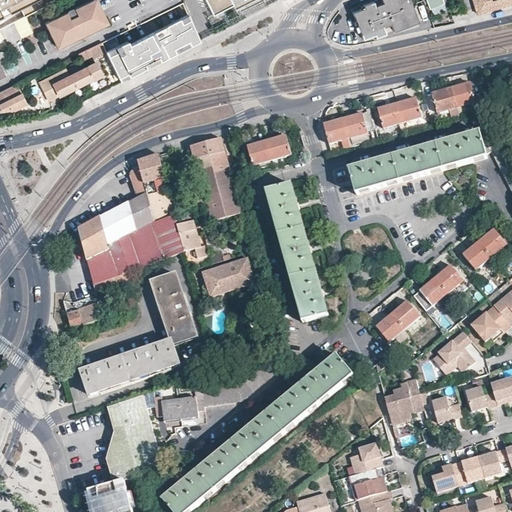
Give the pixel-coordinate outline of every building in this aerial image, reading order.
[(23,18),(53,3),(52,0),(0,0),(0,19),(19,10),(23,18)] [(108,23),(96,0),(91,0),(75,8),(78,15),(70,19),(66,12),(45,22),(58,47),(108,23)] [(233,3),(231,0),(206,0),(214,13),(233,3)] [(409,0),(381,0),(383,2),(375,6),(373,1),(363,5),(364,8),(361,9),(360,10),(352,12),(355,20),(359,31),(361,39),(371,35),(374,34),(375,37),(385,33),(383,27),(381,23),(389,20),(391,24),(393,31),(418,21),(409,0)] [(511,0),(472,0),(477,13),(511,3),(511,0)] [(198,38),(186,16),(132,44),(130,39),(107,50),(122,78),(198,38)] [(101,42),(99,43),(77,54),(80,60),(89,60),(102,53),(105,52),(105,51),(101,42)] [(107,56),(99,60),(112,85),(120,82),(116,75),(111,64),(109,60),(107,56)] [(69,75),(74,86),(91,78),(92,80),(102,75),(95,62),(84,67),(82,63),(70,68),(73,73),(69,75)] [(38,82),(48,101),(74,86),(69,75),(65,69),(38,82)] [(0,110),(0,111),(8,111),(16,107),(17,110),(26,105),(16,84),(0,91),(0,110)] [(457,108),(476,103),(471,84),(452,89),(457,108)] [(437,114),(457,108),(452,89),(432,95),(437,114)] [(397,104),(402,124),(423,118),(417,99),(397,104)] [(378,110),(383,129),(402,124),(397,104),(378,110)] [(343,120),(349,139),(351,139),(368,134),(369,133),(364,114),(343,120)] [(324,125),(330,145),(349,139),(343,120),(324,125)] [(356,196),(447,170),(476,162),(488,159),(487,155),(491,153),(510,188),(511,192),(511,160),(509,154),(499,135),(484,146),(480,133),(425,149),(349,170),(356,196)] [(370,141),(368,134),(351,139),(353,146),(370,141)] [(272,161),(276,160),(291,156),(286,136),(266,142),(272,161)] [(212,223),(241,215),(222,146),(220,139),(190,147),(201,186),(194,187),(202,211),(208,210),(210,217),(212,223)] [(351,148),(349,139),(330,145),(332,153),(351,148)] [(247,148),(251,167),(272,161),(266,142),(247,148)] [(154,221),(175,215),(159,156),(138,163),(154,221)] [(135,182),(139,199),(80,230),(84,246),(88,260),(154,221),(138,163),(135,164),(133,172),(130,175),(132,181),(135,182)] [(328,316),(318,281),(302,221),(292,185),(266,192),(279,241),(302,323),(328,316)] [(178,226),(184,224),(182,214),(175,215),(178,226)] [(95,285),(130,272),(185,253),(178,226),(175,215),(154,221),(88,260),(95,285)] [(185,253),(201,248),(194,221),(184,224),(178,226),(185,253)] [(492,258),(507,245),(494,230),(479,242),(492,258)] [(463,256),(476,271),(492,258),(479,242),(463,256)] [(212,296),(228,292),(255,284),(255,283),(256,283),(250,260),(248,260),(247,258),(205,271),(205,273),(204,273),(210,295),(212,295),(212,296)] [(448,294),(463,281),(452,266),(435,279),(448,294)] [(360,273),(362,281),(375,277),(373,269),(360,273)] [(123,285),(124,290),(134,286),(130,272),(95,285),(97,295),(123,285)] [(152,282),(172,342),(82,372),(90,396),(180,365),(173,345),(197,337),(176,274),(152,282)] [(435,279),(420,291),(432,307),(448,294),(435,279)] [(510,325),(511,323),(511,293),(495,308),(510,325)] [(392,315),(404,330),(421,317),(408,302),(392,315)] [(67,314),(72,331),(104,319),(100,304),(67,314)] [(429,312),(446,331),(456,323),(438,304),(429,312)] [(487,344),(492,340),(502,331),(506,335),(511,329),(511,328),(510,325),(495,308),(472,327),(487,344)] [(376,328),(389,343),(404,330),(392,315),(376,328)] [(492,340),(495,343),(506,335),(502,331),(492,340)] [(476,364),(466,350),(473,344),(465,333),(439,355),(440,357),(434,362),(443,372),(453,364),(457,369),(460,372),(466,372),(476,364)] [(172,511),(191,511),(280,438),(323,402),(354,376),(337,356),(163,501),(172,511)] [(283,369),(273,357),(240,384),(202,389),(203,392),(205,407),(240,402),(243,402),(267,381),(283,369)] [(443,372),(447,377),(457,369),(453,364),(443,372)] [(511,399),(511,379),(492,385),(494,394),(498,408),(504,406),(504,402),(511,399)] [(395,393),(396,398),(386,400),(390,416),(393,425),(397,424),(407,422),(412,420),(410,414),(417,412),(409,385),(402,387),(403,391),(395,393)] [(498,408),(494,394),(485,397),(483,388),(467,393),(473,414),(484,411),(484,408),(488,407),(488,410),(489,410),(498,408)] [(195,398),(197,398),(199,412),(205,411),(205,407),(203,392),(195,393),(195,398)] [(108,407),(116,433),(115,435),(113,441),(108,460),(115,484),(125,481),(167,470),(164,459),(162,453),(143,396),(108,407)] [(157,418),(163,418),(161,403),(160,397),(154,398),(157,418)] [(179,400),(181,419),(199,416),(199,412),(197,398),(195,398),(179,400)] [(463,419),(459,405),(450,408),(447,399),(433,403),(440,425),(450,422),(449,420),(453,418),(454,421),(463,419)] [(164,422),(181,419),(179,400),(161,403),(163,418),(164,422)] [(355,469),(357,476),(370,473),(376,471),(384,468),(377,445),(361,450),(363,457),(353,460),(355,469)] [(509,461),(506,451),(479,459),(485,480),(503,475),(500,464),(509,461)] [(479,459),(479,458),(453,466),(459,488),(485,480),(479,459)] [(442,469),(443,473),(444,476),(439,477),(438,474),(430,476),(437,495),(459,488),(453,466),(442,469)] [(379,480),(376,471),(370,473),(373,482),(379,480)] [(357,476),(350,479),(353,488),(357,502),(359,502),(388,493),(383,479),(379,480),(373,482),(370,473),(357,476)] [(133,511),(125,481),(115,484),(88,492),(94,511),(133,511)] [(393,500),(391,492),(388,493),(359,502),(361,511),(393,511),(390,501),(393,500)] [(331,511),(327,495),(297,504),(299,510),(299,511),(331,511)] [(505,511),(504,505),(494,507),(492,499),(476,504),(478,511),(505,511)]
